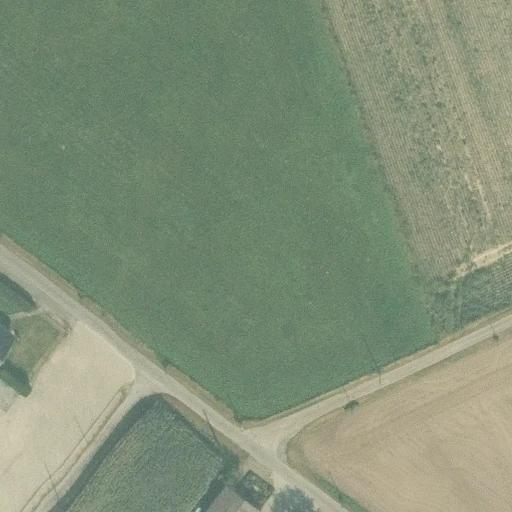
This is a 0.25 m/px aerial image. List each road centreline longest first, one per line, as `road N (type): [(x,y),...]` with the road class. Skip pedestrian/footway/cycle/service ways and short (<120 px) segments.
road 1 (residential): [(0,240),(259,437)]
road 2 (residential): [(511,305),(275,414),(259,437)]
road 3 (residential): [(259,437),(357,511)]
